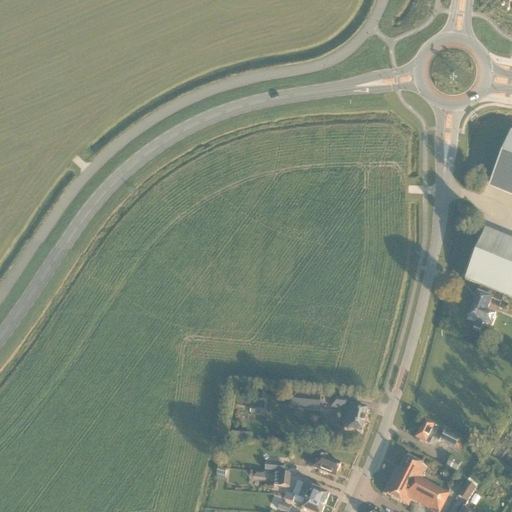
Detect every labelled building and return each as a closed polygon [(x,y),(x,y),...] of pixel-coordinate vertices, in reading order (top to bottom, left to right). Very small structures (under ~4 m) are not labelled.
[(511,189),(511,136),(510,135),(492,181),(511,189)] [(503,297),(511,300),(511,242),(485,232),(465,281),(481,288),(468,320),(477,323),(474,330),(480,333),(483,326),(491,329),(496,318),(486,313),(491,301),(500,304),(503,297)] [(509,306),(501,303),(499,309),(507,312),(509,306)] [(320,407),(320,398),(300,396),(299,405),(320,407)] [(362,434),(365,420),(368,410),(355,407),(355,408),(348,406),(349,401),(334,398),(331,407),(347,411),(342,429),(349,431),(362,434)] [(425,420),(416,439),(429,445),(432,441),(435,442),(436,441),(439,443),(439,441),(454,449),(459,439),(435,426),(435,425),(425,420)] [(336,478),(341,465),(326,459),(327,456),(319,453),(315,463),(312,462),(310,466),(313,467),(312,469),(320,472),(319,473),(327,476),(327,475),(336,478)] [(405,457),(399,469),(396,468),(383,493),(409,507),(412,502),(431,511),(441,511),(450,495),(422,480),(427,469),(405,457)] [(461,463),(451,458),(446,467),(456,473),(461,463)] [(483,461),(490,466),(492,462),(485,458),(483,461)] [(283,471),(283,464),(265,463),(265,470),(283,471)] [(218,469),(216,476),(225,478),(226,470),(218,469)] [(291,476),(275,474),(274,487),(289,489),(291,476)] [(467,503),(474,493),(478,486),(469,480),(458,497),(467,503)] [(304,485),(300,495),(307,498),(307,497),(325,505),(329,495),(311,488),(304,485)] [(287,493),(284,500),(293,503),(295,497),(287,493)] [(306,511),(322,511),(325,505),(307,497),(307,498),(300,495),(299,498),(305,501),(302,510),(306,511)] [(474,504),(480,507),(484,498),(477,495),(474,504)] [(289,511),(291,508),(280,503),(277,510),(283,511),(289,511)]
